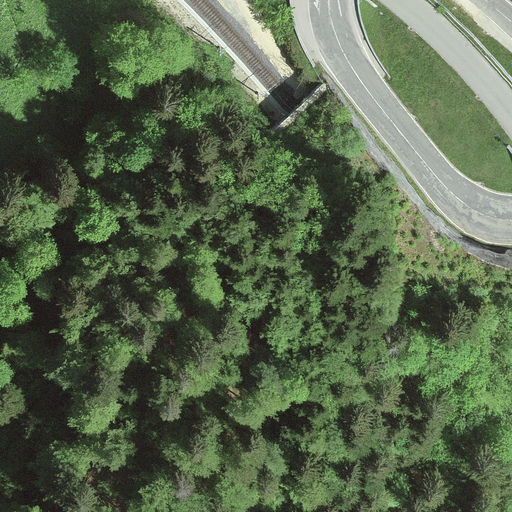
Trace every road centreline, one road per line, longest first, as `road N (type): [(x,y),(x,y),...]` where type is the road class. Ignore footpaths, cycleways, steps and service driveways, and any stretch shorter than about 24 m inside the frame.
road 1 (trunk): [(328,0),(351,67),(440,182),(472,210),(511,220)]
road 2 (tertiary): [(401,0),(511,116)]
